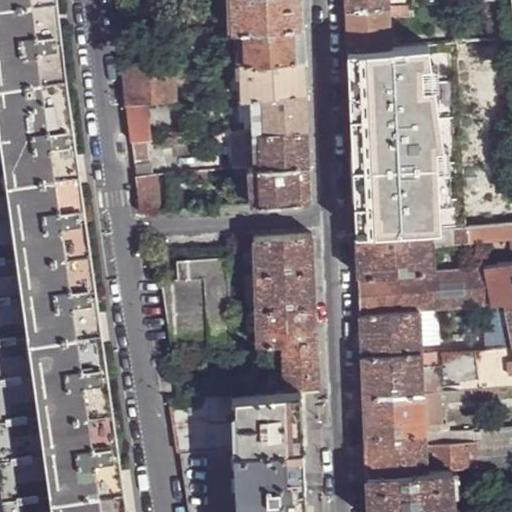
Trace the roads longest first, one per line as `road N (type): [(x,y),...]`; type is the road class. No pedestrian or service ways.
road 1 (residential): [(332,213),(346,511)]
road 2 (residential): [(162,511),(123,231)]
road 3 (residential): [(123,231),(95,0)]
road 4 (residential): [(323,0),(332,213)]
road 5 (residential): [(332,213),(123,231)]
